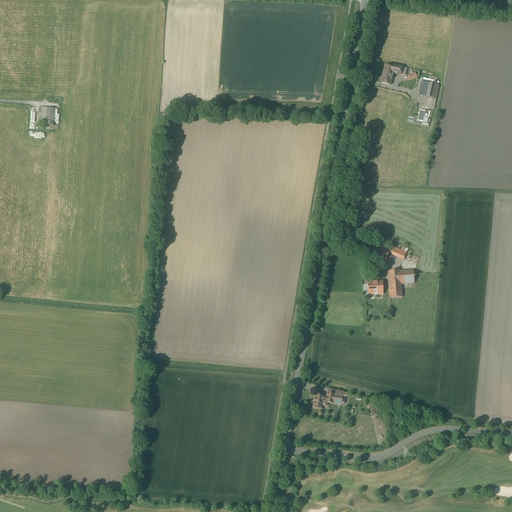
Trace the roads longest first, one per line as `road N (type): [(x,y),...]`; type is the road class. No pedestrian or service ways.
road 1 (tertiary): [(364,0),(285,450)]
road 2 (unclassified): [(511,432),(437,428),(380,454),(285,450)]
road 3 (unclassified): [(375,0),(511,11)]
